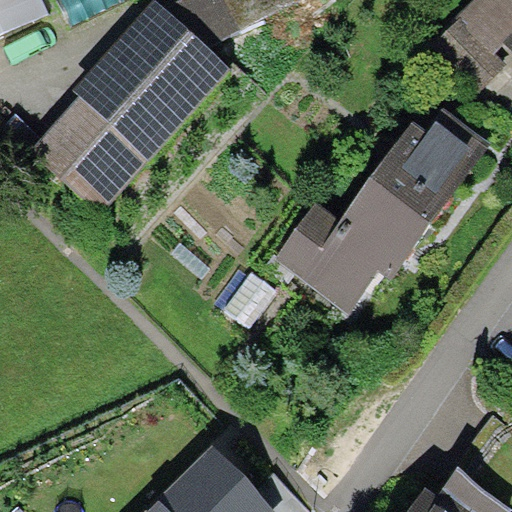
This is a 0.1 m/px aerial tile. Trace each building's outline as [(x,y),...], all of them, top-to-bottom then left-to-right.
[(34,0),(0,0),(0,44),(45,23),(34,0)] [(48,0),(62,30),(126,0),(48,0)] [(183,0),(151,17),(195,59),(301,0),(183,0)] [(511,0),(472,0),(422,53),(465,95),(499,59),(511,71),(511,0)] [(151,17),(143,9),(63,94),(74,104),(23,158),(90,222),(142,168),(222,84),(195,59),(151,17)] [(230,87),(103,228),(131,253),(258,112),(230,87)] [(480,148),(423,110),(405,137),(394,129),(329,226),(303,208),(265,267),(340,317),(366,277),(386,290),(480,148)] [(274,301),(247,281),(217,319),(244,340),(274,301)] [(251,511),(197,462),(150,511),(251,511)] [(427,503),(416,495),(403,511),(484,511),(442,482),(427,503)]
